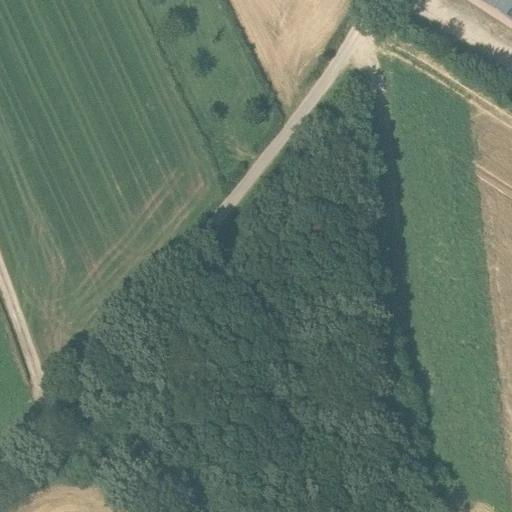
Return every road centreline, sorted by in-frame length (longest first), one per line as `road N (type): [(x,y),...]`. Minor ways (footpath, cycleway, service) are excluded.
road 1 (unclassified): [(348,43),(65,413),(0,467)]
road 2 (track): [(411,371),(385,118),(375,74),(348,43)]
road 3 (track): [(172,511),(50,401),(0,271)]
